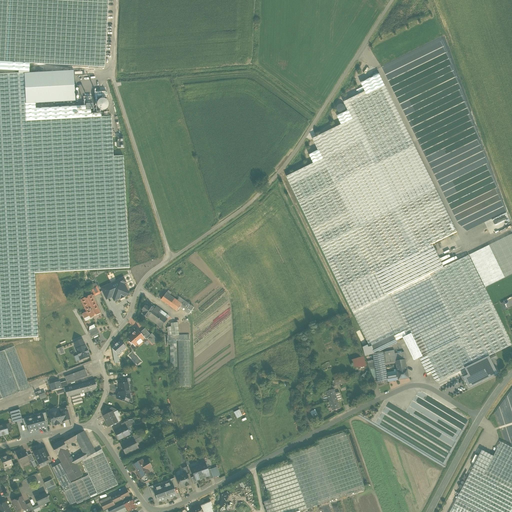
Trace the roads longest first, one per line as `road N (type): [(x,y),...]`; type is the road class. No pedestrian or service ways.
road 1 (track): [(134,294),(285,165),(392,0)]
road 2 (residential): [(479,418),(428,387),(402,388),(155,511)]
road 3 (track): [(170,259),(112,76),(117,0)]
road 4 (track): [(321,112),(259,68),(258,0)]
